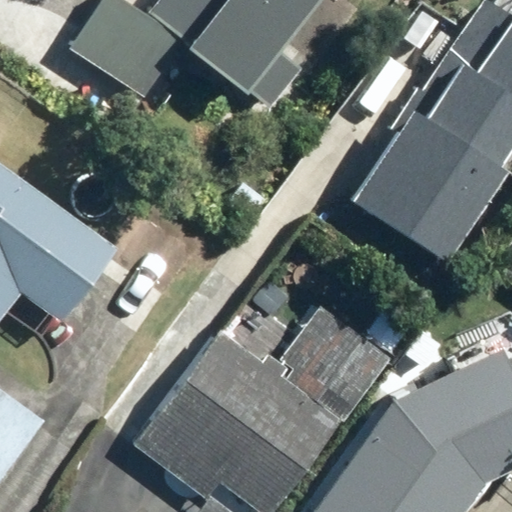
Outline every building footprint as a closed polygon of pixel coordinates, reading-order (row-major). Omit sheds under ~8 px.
[(103,0),(102,0),(67,49),(132,96),(168,46),(103,0)] [(237,88),(302,0),(155,0),(142,18),(237,88)] [(473,0),(344,204),(436,262),(511,141),(511,11),(511,14),(489,0),(473,0)] [(105,245),(0,169),(0,312),(17,289),(53,316),(105,245)] [(270,373),(213,334),(134,450),(201,495),(210,482),(254,511),(271,511),(337,417),(343,421),(388,355),(316,306),(270,373)] [(453,511),(480,475),(511,460),(511,380),(499,351),(384,403),(306,511),(453,511)] [(0,467),(36,416),(0,390),(0,467)] [(225,511),(206,497),(193,511),(225,511)]
